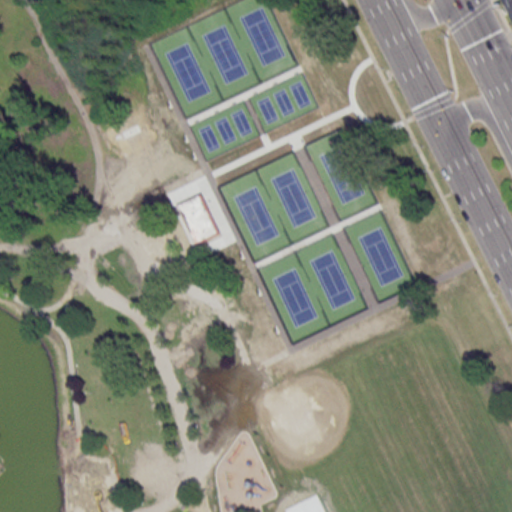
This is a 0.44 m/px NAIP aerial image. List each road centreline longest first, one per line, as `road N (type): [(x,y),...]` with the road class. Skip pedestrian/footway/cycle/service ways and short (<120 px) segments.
road 1 (primary): [(377,0),(511,271)]
road 2 (primary): [(511,113),(455,0)]
